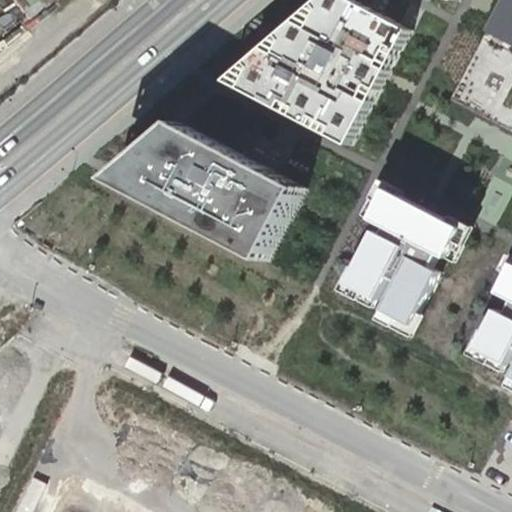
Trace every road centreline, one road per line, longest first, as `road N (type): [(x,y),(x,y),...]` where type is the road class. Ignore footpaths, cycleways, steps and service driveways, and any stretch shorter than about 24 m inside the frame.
road 1 (residential): [(0,256),(493,511)]
road 2 (secondary): [(0,182),(211,0)]
road 3 (secondary): [(181,0),(0,153)]
